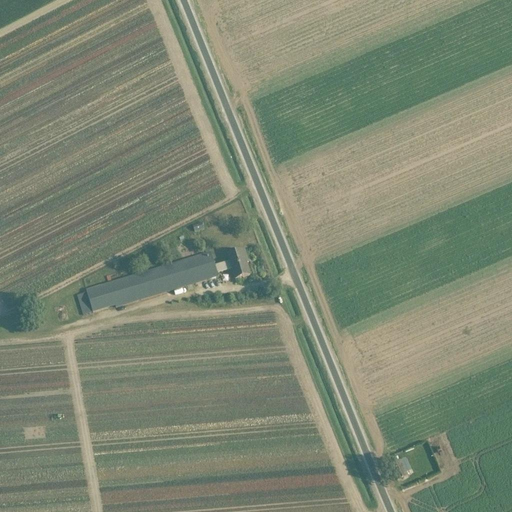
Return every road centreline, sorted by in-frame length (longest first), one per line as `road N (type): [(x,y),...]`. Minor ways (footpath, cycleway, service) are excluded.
road 1 (unclassified): [(391,511),(183,0)]
road 2 (track): [(0,328),(55,329),(296,277)]
